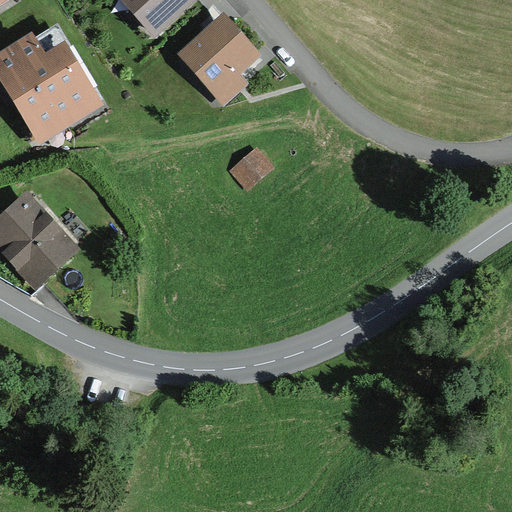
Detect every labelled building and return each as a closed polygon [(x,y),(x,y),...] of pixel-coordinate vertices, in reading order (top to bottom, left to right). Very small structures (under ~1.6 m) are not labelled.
[(153,33),(190,0),(132,0),(141,9),(136,13),(153,33)] [(250,58),(221,26),(187,56),(216,88),(250,58)] [(93,106),(48,32),(0,61),(0,71),(41,138),(93,106)] [(248,187),(270,168),(256,153),(235,171),(248,187)] [(0,227),(0,239),(36,279),(67,251),(25,204),(0,227)]
